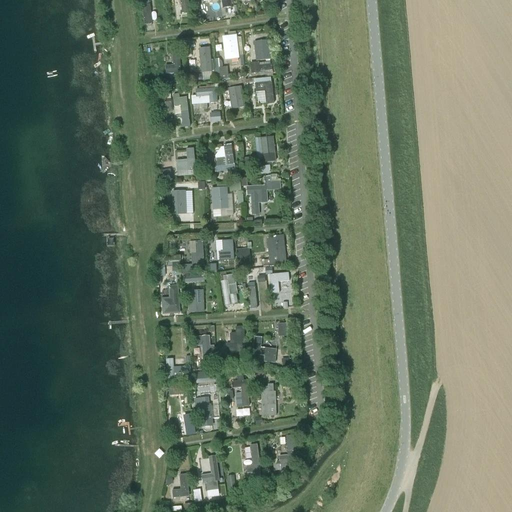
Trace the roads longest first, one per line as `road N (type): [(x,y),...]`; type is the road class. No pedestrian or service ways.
road 1 (tertiary): [(385,511),(406,415),(370,0)]
road 2 (track): [(431,400),(398,0)]
